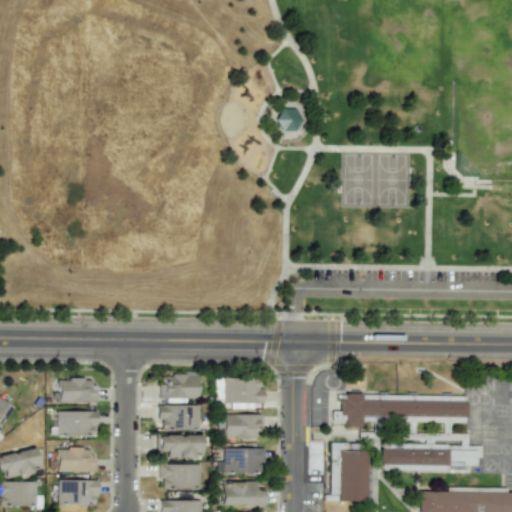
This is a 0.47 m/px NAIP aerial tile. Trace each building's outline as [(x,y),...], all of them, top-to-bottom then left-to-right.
[(296,109),(277,108),(276,130),(295,131),(296,109)] [(156,398),(195,397),(195,373),(156,373),(156,398)] [(251,408),(251,403),(259,403),(260,387),(256,387),(256,378),(212,377),(211,407),(251,408)] [(55,403),(94,402),(94,388),(88,388),(88,378),(54,379),(55,403)] [(334,401),(340,401),(340,394),(357,394),(357,401),(462,401),(462,418),(357,418),(357,427),(340,427),(340,418),(334,418),(334,401)] [(195,404),(153,405),(154,420),(157,420),(158,430),(195,429),(195,404)] [(52,411),(53,436),(93,435),(92,410),(52,411)] [(252,438),(252,428),(258,428),(258,414),(219,413),(218,437),(252,438)] [(155,434),(154,451),(164,451),(164,457),(197,458),(198,435),(155,434)] [(0,453),(0,471),(1,478),(27,472),(26,466),(34,465),(30,447),(0,453)] [(213,473),(260,472),(259,447),(219,448),(219,461),(213,461),(213,473)] [(52,472),(92,472),(92,457),(87,457),(87,448),(53,448),(52,472)] [(375,450),(472,450),(472,466),(375,466),(375,450)] [(335,451),(362,451),(362,500),(335,500),(335,451)] [(155,479),(159,479),(159,488),(196,489),(197,465),(155,463),(155,479)] [(53,504),(90,504),(90,496),(94,496),(95,480),(53,479),(53,504)] [(31,482),(0,480),(0,504),(31,505),(31,482)] [(217,505),(261,505),(261,490),(252,490),(251,481),(216,481),(217,505)] [(416,511),(416,492),(511,492),(511,511),(416,511)] [(197,511),(197,500),(156,499),(155,511),(197,511)]
